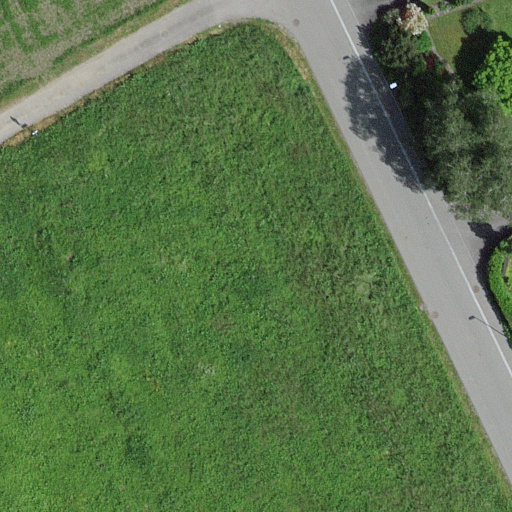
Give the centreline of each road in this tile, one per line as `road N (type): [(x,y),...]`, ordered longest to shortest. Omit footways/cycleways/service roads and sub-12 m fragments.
road 1 (unclassified): [(308,0),(427,242)]
road 2 (track): [(0,129),(232,0)]
road 3 (unclassified): [(427,242),(511,418)]
